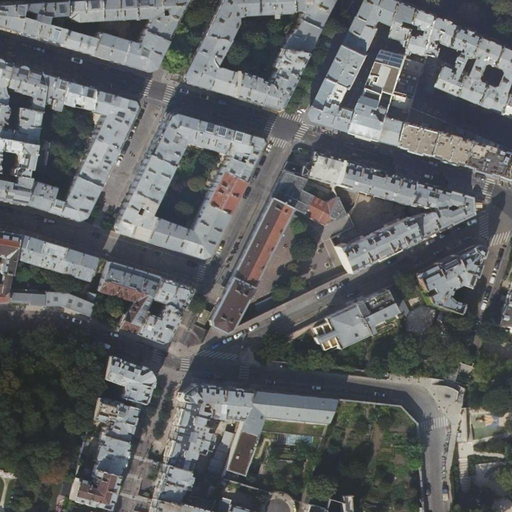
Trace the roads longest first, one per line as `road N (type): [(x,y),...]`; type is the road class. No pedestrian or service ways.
road 1 (residential): [(439,511),(434,424),(411,392),(173,364),(57,318),(0,316)]
road 2 (residential): [(283,129),(511,197)]
road 3 (residential): [(210,277),(0,216)]
road 4 (residential): [(210,277),(283,129)]
road 5 (residential): [(0,47),(157,91)]
road 6 (residential): [(157,91),(283,129)]
road 7 (residential): [(106,204),(157,91)]
